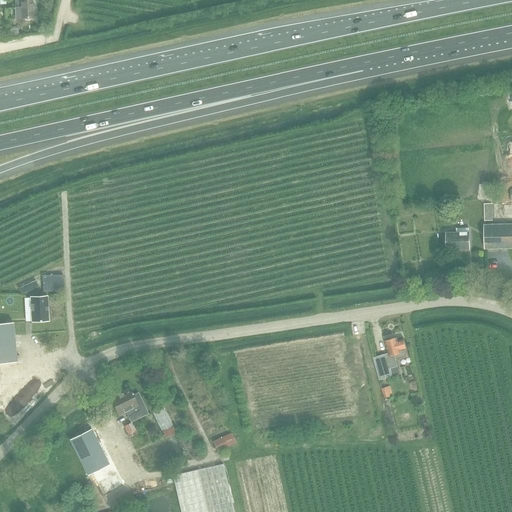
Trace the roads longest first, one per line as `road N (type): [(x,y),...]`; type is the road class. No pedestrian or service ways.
road 1 (unclassified): [(0,454),(80,369),(126,348),(444,301),(511,312)]
road 2 (motorway): [(485,0),(0,101)]
road 3 (motorway): [(0,169),(361,63)]
road 4 (motorway): [(0,143),(361,63)]
road 5 (track): [(80,369),(71,345),(64,191)]
road 6 (motorway): [(361,63),(511,33)]
